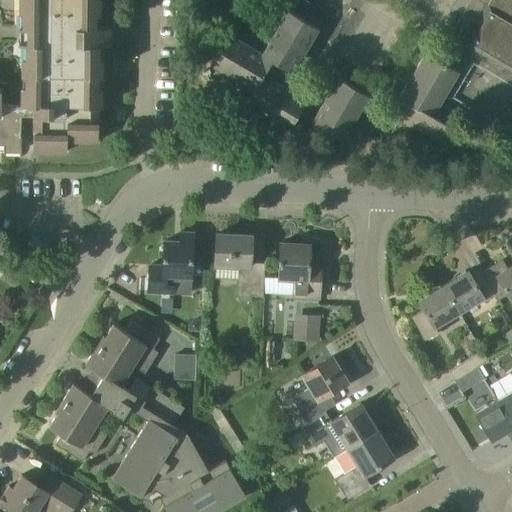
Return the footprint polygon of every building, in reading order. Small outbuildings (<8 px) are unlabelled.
[(0,151),(20,151),(21,115),(33,115),(33,151),(66,152),(66,141),(97,141),(98,106),(101,106),(101,88),(100,88),(100,75),(101,75),(101,57),(101,43),(110,43),(110,41),(110,26),(98,25),(98,12),(99,12),(98,0),(18,0),(18,43),(22,43),(21,104),(0,104),(0,97),(0,89),(0,151)] [(511,0),(455,0),(450,8),(462,15),(450,35),(511,70),(511,0)] [(265,71),(273,56),(295,67),(318,22),(287,6),(263,51),(228,32),(210,64),(253,89),(244,104),(288,130),(308,96),(265,71)] [(458,71),(441,61),(425,52),(399,96),(411,103),(402,119),(399,124),(396,122),(386,140),(405,150),(417,128),(440,141),(450,125),(432,115),(458,71)] [(342,139),(368,95),(337,77),(311,121),(342,139)] [(191,278),(192,253),(193,233),(180,232),(179,241),(163,241),(162,266),(149,265),(148,291),(175,293),(175,285),(167,284),(168,276),(191,278)] [(250,262),(250,256),(251,236),(216,234),(214,267),(239,268),(238,295),(241,295),(241,301),(251,302),(251,296),(263,297),(264,276),(269,277),(270,263),(250,262)] [(308,271),(309,259),(310,244),(280,243),(278,280),(293,281),(292,296),(319,298),(320,272),(308,271)] [(14,258),(6,268),(13,274),(16,270),(21,263),(14,258)] [(511,265),(507,268),(502,260),(482,272),(482,271),(481,272),(495,295),(495,296),(496,295),(499,300),(507,295),(511,303),(511,302),(511,265)] [(481,272),(482,271),(480,268),(469,273),(468,271),(443,286),(461,316),(495,296),(495,295),(481,272)] [(437,331),(461,316),(443,286),(418,301),(423,310),(412,317),(426,340),(438,333),(437,331)] [(199,328),(200,316),(193,316),(189,320),(189,329),(199,328)] [(318,321),(295,320),(294,339),(317,340),(318,321)] [(97,371),(91,381),(121,400),(128,405),(127,406),(147,419),(112,477),(146,499),(153,487),(164,494),(159,497),(167,511),(213,511),(245,494),(225,459),(208,469),(187,433),(173,424),(184,407),(150,386),(143,398),(120,384),(132,365),(144,373),(158,352),(153,348),(159,338),(132,321),(125,331),(113,323),(105,336),(103,335),(85,364),(97,371)] [(507,345),(511,341),(511,328),(501,335),(507,345)] [(455,381),(477,368),(477,367),(488,360),(482,350),(448,370),(455,381)] [(195,378),(194,352),(173,353),(174,379),(195,378)] [(329,392),(346,381),(331,357),(301,375),(309,388),(293,398),(303,416),(285,427),(289,434),(303,425),(302,424),(324,410),(336,403),(329,392)] [(461,392),(478,382),(484,379),(477,368),(455,381),(461,392)] [(511,374),(511,375),(511,391),(496,400),(511,426),(511,374)] [(121,400),(91,381),(85,391),(73,383),(55,412),(57,413),(49,426),(61,434),(55,444),(82,461),(89,450),(94,454),(107,432),(94,425),(106,405),(122,415),(127,406),(128,405),(121,400)] [(490,441),(511,428),(511,426),(496,400),(474,414),(490,441)] [(376,430),(360,403),(331,421),(324,410),(302,424),(303,425),(316,446),(337,433),(346,448),(376,430)] [(210,411),(242,461),(250,456),(219,406),(210,411)] [(363,475),(393,457),(376,430),(346,448),(347,449),(334,457),(345,474),(336,480),(348,500),(370,486),(363,475)] [(0,499),(0,502),(15,511),(37,511),(41,506),(50,511),(71,511),(83,494),(51,475),(43,488),(21,475),(13,488),(9,485),(0,499)] [(278,511),(291,506),(286,493),(274,498),(278,511)]
